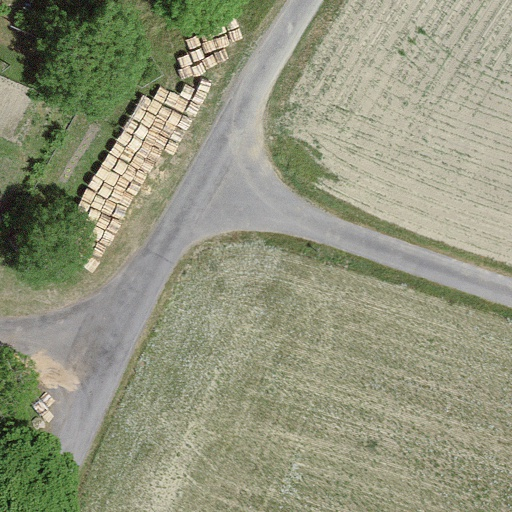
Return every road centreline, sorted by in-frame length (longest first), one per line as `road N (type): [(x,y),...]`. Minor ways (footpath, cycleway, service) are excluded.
road 1 (unclassified): [(511,306),(179,199)]
road 2 (unclassified): [(38,511),(179,199)]
road 3 (unclassified): [(179,199),(308,0)]
